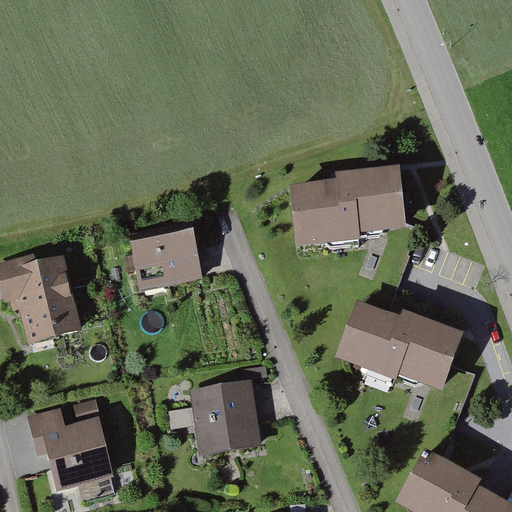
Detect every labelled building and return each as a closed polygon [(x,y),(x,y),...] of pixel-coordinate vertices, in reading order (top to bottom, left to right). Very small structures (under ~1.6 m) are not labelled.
[(335,186),(289,191),(296,252),(358,245),(357,237),(402,233),(396,173),(334,180),(335,186)] [(190,231),(126,246),(138,297),(202,282),(197,263),(190,231)] [(23,265),(0,270),(0,282),(6,307),(18,304),(28,348),(82,335),(64,261),(24,270),(23,265)] [(398,323),(357,307),(335,364),(395,387),(397,381),(438,397),(460,340),(400,317),(398,323)] [(252,385),(193,391),(195,412),(176,414),(177,432),(195,430),(198,456),(259,450),(254,407),(252,385)] [(97,402),(74,408),(77,421),(100,415),(97,402)] [(60,413),(29,420),(33,436),(38,456),(47,454),(57,494),(112,481),(98,421),(64,429),(60,413)] [(477,482),(423,452),(393,506),(404,511),(511,511),(511,508),(474,488),(477,482)]
